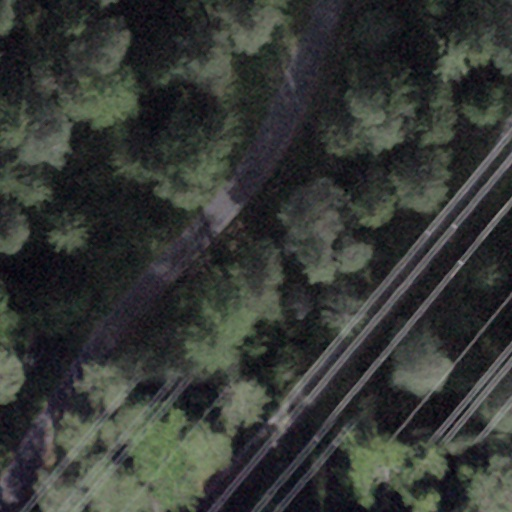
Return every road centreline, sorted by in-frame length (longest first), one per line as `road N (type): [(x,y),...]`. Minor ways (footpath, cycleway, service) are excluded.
road 1 (track): [(81,511),(360,238),(511,50)]
road 2 (track): [(0,503),(101,326),(260,172),(332,0)]
